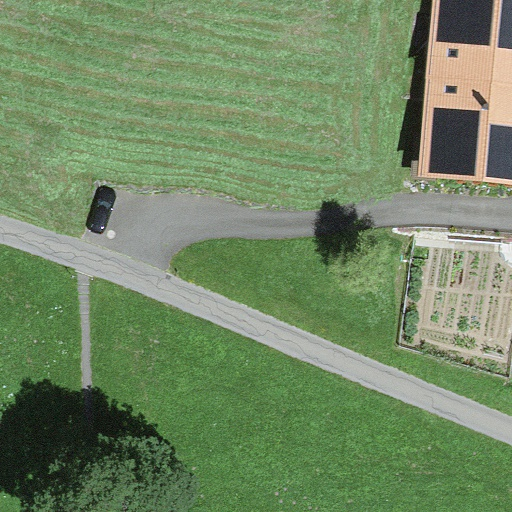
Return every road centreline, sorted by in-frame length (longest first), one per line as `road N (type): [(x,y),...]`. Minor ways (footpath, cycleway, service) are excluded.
road 1 (unclassified): [(511,433),(105,263),(0,230)]
road 2 (track): [(511,215),(209,222),(158,237),(131,274)]
